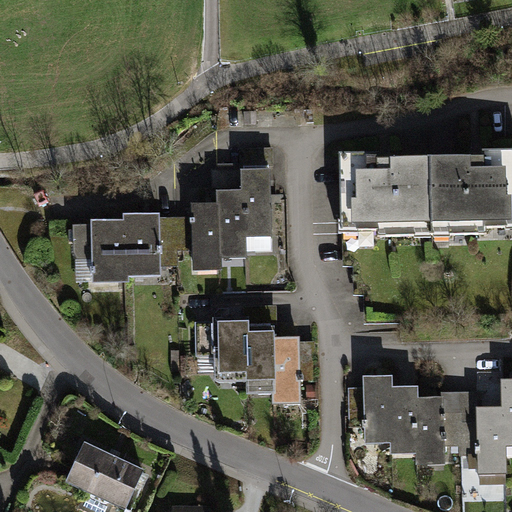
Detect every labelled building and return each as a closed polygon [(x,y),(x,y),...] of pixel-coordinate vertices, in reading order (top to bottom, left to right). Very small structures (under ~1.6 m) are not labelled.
[(480,154),(427,154),(430,235),(486,233),(485,226),(511,226),(511,147),(479,148),(480,154)] [(211,189),(189,189),(190,217),(191,251),(192,271),(219,270),(219,259),(245,258),(245,251),(273,252),(272,148),(240,149),(241,170),(211,171),(211,189)] [(376,150),(338,150),(340,229),(376,229),(376,235),(430,235),(427,154),(376,157),(376,150)] [(88,224),(74,225),(73,252),(77,259),(91,258),(93,282),(128,283),(127,275),(161,274),(160,268),(178,268),(179,250),(191,251),(190,217),(159,217),(159,213),(121,213),(122,219),(88,218),(88,224)] [(243,318),(212,317),(212,322),(194,322),(196,357),(214,355),(214,381),(244,381),(245,393),(269,391),(269,412),(300,403),(299,381),(317,382),(314,342),(298,343),(298,335),(277,336),(277,305),(243,306),(243,318)] [(390,374),(360,376),(364,444),(391,444),(391,453),(414,453),(416,465),(445,464),(442,397),(417,397),(417,385),(392,387),(390,374)] [(478,391),(448,393),(450,455),(475,454),(477,484),(506,484),(506,446),(511,445),(511,378),(501,378),(502,406),(479,407),(478,391)] [(143,469),(83,441),(63,482),(125,510),(143,469)]
